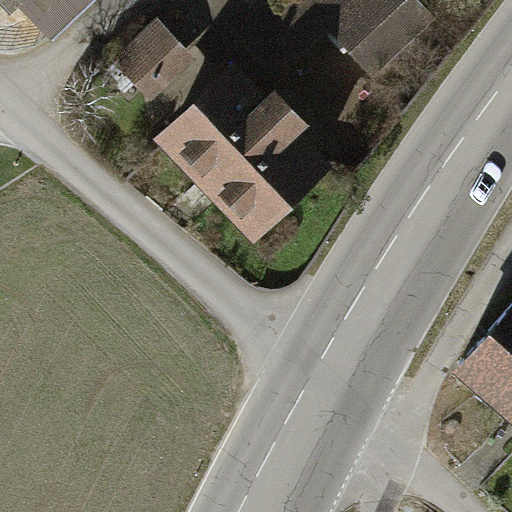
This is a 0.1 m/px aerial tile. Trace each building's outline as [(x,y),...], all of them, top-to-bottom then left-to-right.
[(78,0),(0,0),(0,13),(27,45),(78,0)] [(417,0),(291,0),(267,23),(301,58),(329,34),(376,79),(435,19),(417,0)] [(199,58),(157,17),(115,61),(156,101),(199,58)] [(237,66),(156,145),(252,244),(333,164),(301,131),(313,123),(277,85),(265,95),(237,66)] [(511,304),(455,371),(511,420),(511,304)]
